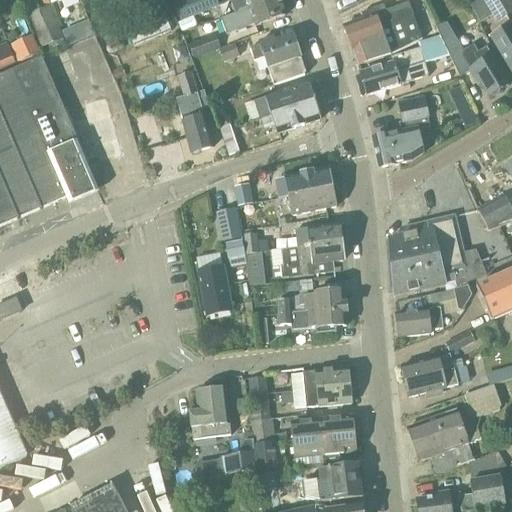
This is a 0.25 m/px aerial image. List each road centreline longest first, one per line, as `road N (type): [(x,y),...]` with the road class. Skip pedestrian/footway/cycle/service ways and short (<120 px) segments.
road 1 (residential): [(347,134),(224,172),(0,265)]
road 2 (residential): [(390,511),(361,207)]
road 3 (residential): [(511,118),(361,207)]
road 4 (residential): [(347,134),(307,0)]
